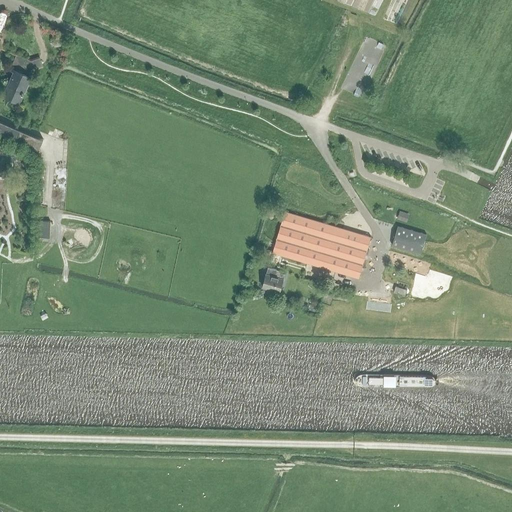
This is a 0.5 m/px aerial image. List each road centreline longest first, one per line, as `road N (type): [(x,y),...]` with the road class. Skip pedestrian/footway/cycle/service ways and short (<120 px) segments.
road 1 (unclassified): [(0,437),(353,445)]
road 2 (unclassified): [(314,123),(2,0)]
